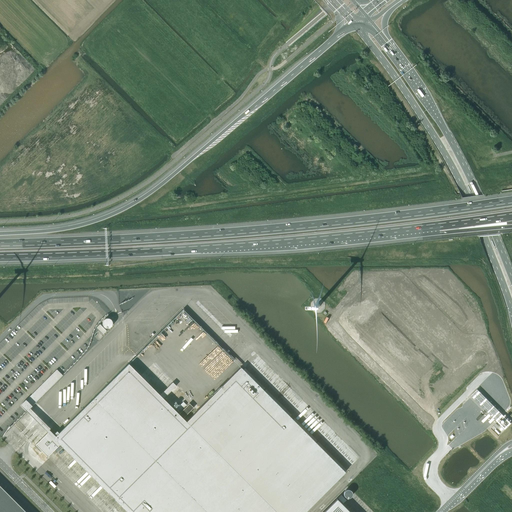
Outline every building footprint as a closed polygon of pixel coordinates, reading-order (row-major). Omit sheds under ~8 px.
[(110,327),(111,327),(111,326),(112,325),(112,324),(112,323),(112,322),(112,321),(111,321),(111,320),(110,319),(109,319),(108,318),(107,318),(106,319),(105,319),(104,320),(103,320),(103,321),(103,322),(102,323),(102,324),(103,325),(103,326),(103,327),(104,327),(105,328),(106,328),(107,328),(108,328),(109,328),(110,328),(110,327)] [(107,331),(100,324),(96,328),(103,335),(107,331)] [(472,357),(467,362),(470,365),(475,360),(472,357)] [(129,364),(59,433),(57,431),(54,434),(50,430),(48,433),(35,445),(48,457),(60,445),(127,511),(305,511),(345,472),(241,368),(186,422),(163,399),(176,386),(173,382),(160,395),(129,364)] [(21,405),(27,412),(39,424),(48,433),(50,430),(42,422),(29,409),(63,375),(57,369),(21,405)] [(492,404),(488,400),(484,396),(480,392),(477,389),(471,396),(474,399),(478,403),(482,407),(486,411),(490,415),(493,418),(505,430),(511,423),(500,412),(496,408),(492,404)] [(171,405),(174,409),(179,404),(176,400),(171,405)] [(183,402),(176,409),(179,412),(186,405),(183,402)] [(0,511),(26,511),(0,485),(0,511)] [(343,492),(343,494),(343,496),(345,497),(346,498),(348,498),(350,497),(351,495),(351,493),(350,491),(349,490),(347,489),(345,490),(344,491),(343,492)] [(338,498),(343,503),(346,500),(341,494),(338,498)] [(349,511),(337,499),(323,511),(349,511)]
